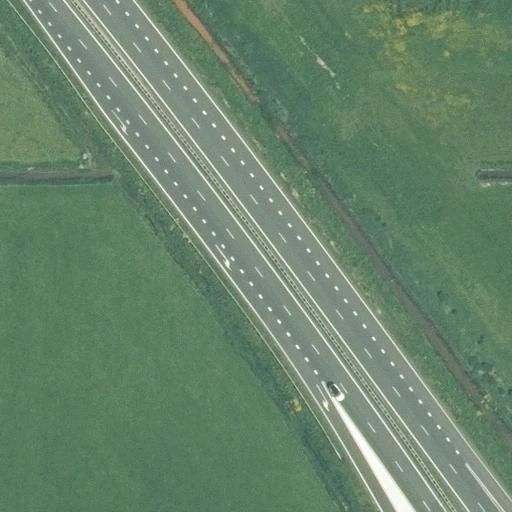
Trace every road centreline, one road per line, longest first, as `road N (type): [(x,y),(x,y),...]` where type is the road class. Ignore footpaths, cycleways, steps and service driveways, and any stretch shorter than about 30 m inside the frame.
road 1 (trunk): [(453,472),(96,0)]
road 2 (trunk): [(44,0),(332,374)]
road 3 (trunk): [(332,374),(427,511)]
road 4 (trunk): [(332,374),(353,450),(389,511)]
